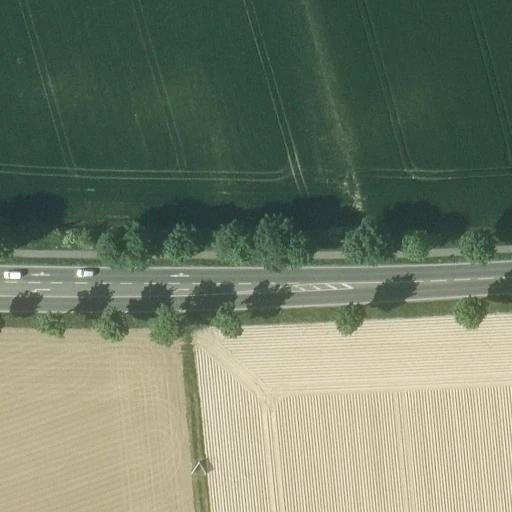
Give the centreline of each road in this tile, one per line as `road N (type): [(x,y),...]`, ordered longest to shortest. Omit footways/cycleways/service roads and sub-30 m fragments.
road 1 (secondary): [(511,272),(206,289),(0,288)]
road 2 (track): [(211,511),(197,353)]
